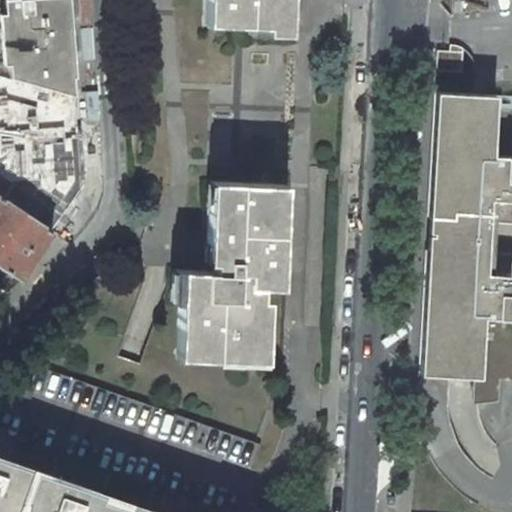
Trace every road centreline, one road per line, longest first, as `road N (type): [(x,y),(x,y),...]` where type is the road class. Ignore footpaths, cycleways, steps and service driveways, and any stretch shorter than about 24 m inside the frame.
road 1 (tertiary): [(359,511),(385,0)]
road 2 (residential): [(100,0),(109,210),(94,235),(0,326)]
